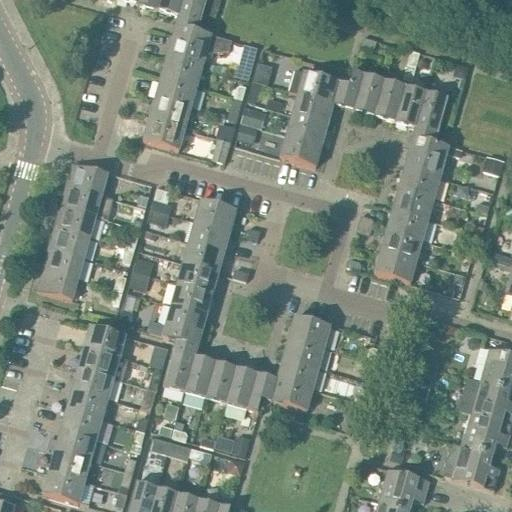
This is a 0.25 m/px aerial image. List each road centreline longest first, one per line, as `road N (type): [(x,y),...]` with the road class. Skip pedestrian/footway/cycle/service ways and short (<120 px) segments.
road 1 (residential): [(511,339),(325,292)]
road 2 (residential): [(279,195),(161,163),(148,173),(97,159)]
road 3 (residential): [(325,292),(346,213),(279,195)]
road 4 (residential): [(325,292),(258,274),(279,195)]
road 5 (residential): [(97,159),(132,22)]
road 6 (tertiary): [(0,269),(34,143)]
